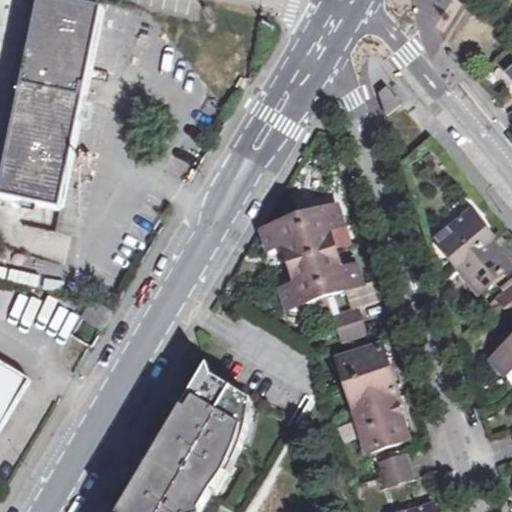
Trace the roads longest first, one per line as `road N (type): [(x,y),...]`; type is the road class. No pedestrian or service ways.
road 1 (tertiary): [(318,58),(45,511)]
road 2 (residential): [(318,58),(349,85),(484,511)]
road 3 (residential): [(354,1),(382,17),(446,98)]
